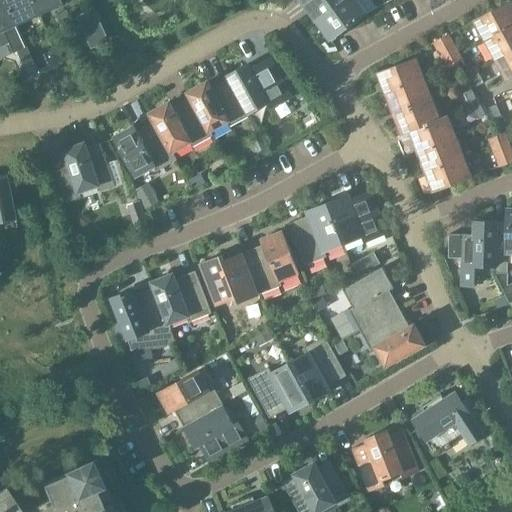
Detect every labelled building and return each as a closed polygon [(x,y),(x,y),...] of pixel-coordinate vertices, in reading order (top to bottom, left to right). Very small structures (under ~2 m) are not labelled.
[(14,53),(15,53),(28,81),(39,76),(16,26),(15,26),(3,0),(0,1),(0,48),(10,44),(14,53)] [(32,0),(3,0),(15,26),(16,26),(40,15),(32,0)] [(62,0),(32,0),(40,15),(64,4),(62,0)] [(312,0),(305,6),(317,23),(349,0),(312,0)] [(356,0),(349,0),(317,23),(333,45),(334,44),(332,41),(367,15),(356,0)] [(475,21),(486,41),(511,26),(511,5),(510,2),(475,21)] [(94,10),(76,18),(91,50),(108,42),(94,10)] [(57,16),(62,27),(72,22),(67,12),(57,16)] [(33,27),(37,37),(48,32),(43,22),(33,27)] [(511,26),(486,41),(496,60),(511,51),(511,26)] [(449,36),(442,40),(448,52),(456,48),(449,36)] [(442,40),(435,44),(441,56),(448,52),(442,40)] [(456,48),(448,52),(455,65),(457,64),(462,61),(456,48)] [(56,50),(44,55),(50,66),(51,70),(62,65),(56,50)] [(511,51),(496,60),(507,80),(511,76),(511,51)] [(448,52),(441,56),(448,69),(455,65),(448,52)] [(227,76),(228,77),(250,117),(252,116),(251,114),(268,105),(270,110),(291,98),(270,59),(251,69),(248,64),(227,76)] [(378,73),(386,94),(424,80),(416,59),(378,73)] [(470,74),(477,87),(484,83),(477,70),(470,74)] [(188,93),(191,98),(213,137),(214,136),(211,131),(228,122),(231,127),(250,117),(228,77),(211,87),(208,82),(188,93)] [(386,94),(394,115),(432,100),(424,80),(386,94)] [(465,95),(471,107),(479,103),(472,91),(465,95)] [(150,114),(155,122),(176,162),(178,161),(173,152),(190,143),(193,148),(213,137),(191,98),(173,108),(170,103),(150,114)] [(403,135),(410,132),(410,131),(440,120),(440,119),(432,100),(394,115),(403,135)] [(479,103),(471,107),(479,120),(486,116),(479,103)] [(489,108),(495,122),(502,119),(497,105),(489,108)] [(410,131),(410,132),(418,151),(456,137),(447,116),(440,119),(440,120),(410,131)] [(176,162),(155,122),(137,132),(134,127),(114,138),(136,178),(154,168),(157,172),(176,162)] [(500,136),(498,137),(503,151),(510,148),(508,141),(505,134),(500,136)] [(418,151),(426,172),(463,157),(456,137),(418,151)] [(494,138),(490,140),(492,146),(495,154),(503,151),(498,137),(494,138)] [(107,164),(101,144),(87,149),(85,143),(63,151),(65,156),(51,161),(65,200),(81,194),(79,189),(96,183),(98,188),(114,183),(115,186),(126,182),(118,160),(107,164)] [(511,152),(510,148),(503,151),(508,164),(511,162),(511,152)] [(503,151),(495,154),(500,167),(501,167),(508,164),(503,151)] [(463,157),(426,172),(434,193),(472,178),(463,157)] [(188,180),(193,190),(205,184),(201,174),(188,180)] [(9,175),(0,176),(0,222),(17,219),(17,222),(19,222),(9,175)] [(135,190),(146,210),(160,202),(149,183),(135,190)] [(349,195),(328,203),(344,245),(363,238),(365,243),(387,235),(371,192),(351,200),(349,195)] [(126,205),(135,229),(149,224),(140,200),(126,205)] [(344,245),(328,203),(307,211),(309,217),(289,224),(305,267),(327,258),(325,253),(344,245)] [(497,267),(495,267),(495,274),(499,280),(503,288),(508,285),(508,254),(511,254),(511,209),(507,209),(507,223),(498,223),(497,267)] [(476,267),(495,267),(497,267),(498,223),(498,222),(475,222),(474,236),(463,235),(463,236),(462,236),(462,235),(449,235),(449,259),(463,259),(462,287),(475,287),(476,267)] [(263,246),(244,253),(260,295),(282,287),(280,282),(299,274),(283,232),(261,240),(263,246)] [(260,295),(244,253),(225,261),(223,255),(201,264),(217,306),(237,299),(239,304),(260,295)] [(362,260),(353,264),(359,276),(368,271),(362,260)] [(349,311),(360,331),(400,309),(390,291),(395,288),(383,268),(344,290),(354,308),(349,311)] [(152,283),(154,288),(174,341),(175,343),(176,342),(171,330),(172,330),(170,324),(188,317),(190,323),(212,314),(196,272),(175,280),(173,275),(152,283)] [(326,293),(323,285),(312,290),(315,298),(326,293)] [(511,285),(508,288),(503,290),(506,296),(511,305),(511,304),(511,285)] [(174,341),(154,288),(135,296),(133,290),(111,299),(132,351),(133,351),(133,350),(153,347),(154,349),(166,348),(174,341)] [(494,301),(497,310),(511,305),(506,296),(494,301)] [(327,306),(323,297),(312,303),(317,312),(327,306)] [(311,306),(301,311),(305,319),(312,321),(317,318),(311,306)] [(400,309),(360,331),(371,351),(376,349),(386,367),(426,345),(415,325),(410,327),(400,309)] [(255,338),(260,347),(274,339),(269,330),(255,338)] [(307,353),(289,363),(311,403),(331,392),(328,387),(347,377),(325,337),(304,349),(307,353)] [(184,357),(188,368),(197,364),(194,354),(184,357)] [(311,403),(289,363),(272,373),(269,368),(248,379),(270,419),(289,409),(291,414),(311,403)] [(175,411),(185,429),(225,408),(213,387),(208,390),(198,371),(159,393),(170,413),(175,411)] [(138,382),(143,394),(153,390),(148,378),(138,382)] [(235,397),(247,390),(243,382),(231,389),(235,397)] [(425,413),(413,421),(435,454),(464,435),(471,445),(485,436),(457,392),(445,400),(442,396),(422,408),(425,413)] [(225,408),(185,429),(196,449),(201,446),(211,465),(251,443),(239,422),(234,425),(225,408)] [(268,427),(261,414),(252,419),(259,432),(268,427)] [(354,450),(370,492),(386,486),(384,481),(401,474),(403,479),(419,473),(403,431),(389,436),(387,431),(365,439),(367,445),(354,450)] [(124,511),(101,458),(89,464),(89,463),(66,473),(66,474),(41,485),(49,504),(34,511),(21,511),(5,488),(0,491),(0,511),(124,511)] [(297,479),(284,486),(287,490),(291,499),(298,511),(338,511),(337,509),(352,501),(345,488),(340,480),(330,461),(317,468),(315,463),(294,474),(297,479)] [(279,494),(284,503),(290,500),(286,491),(279,494)] [(232,511),(274,511),(269,497),(256,503),(254,498),(232,506),(234,511),(232,511)]
